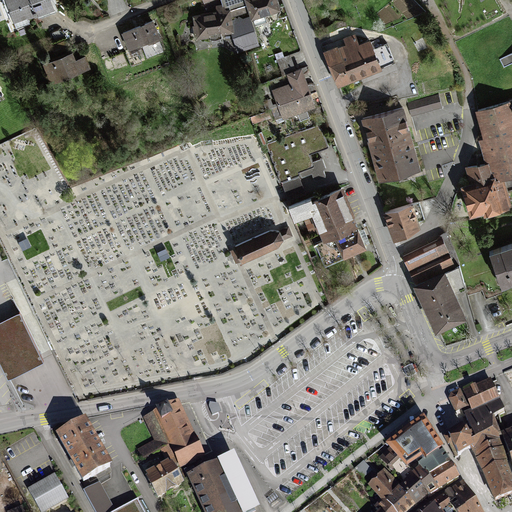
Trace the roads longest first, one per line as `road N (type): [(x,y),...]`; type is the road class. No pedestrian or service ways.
road 1 (tertiary): [(35,419),(248,376),(369,288),(395,284)]
road 2 (residential): [(392,253),(426,238),(439,216),(467,121),(462,75),(421,0)]
road 3 (residential): [(295,0),(392,253)]
